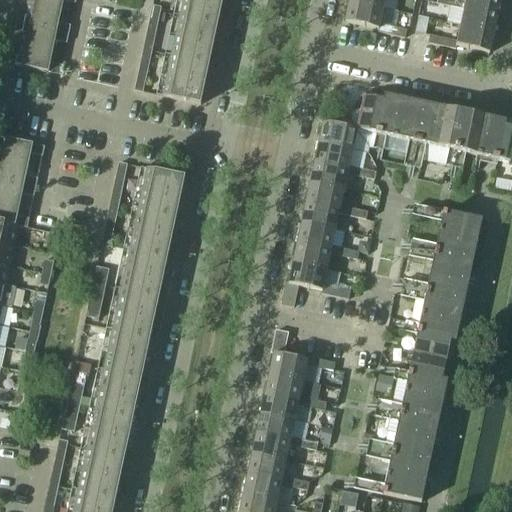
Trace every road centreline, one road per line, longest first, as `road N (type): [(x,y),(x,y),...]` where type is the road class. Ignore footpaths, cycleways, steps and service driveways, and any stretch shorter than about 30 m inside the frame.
road 1 (residential): [(223,147),(128,511)]
road 2 (residential): [(203,511),(289,162)]
road 3 (residential): [(0,104),(223,147)]
road 4 (residential): [(511,101),(314,53)]
road 5 (residential): [(253,0),(223,147)]
